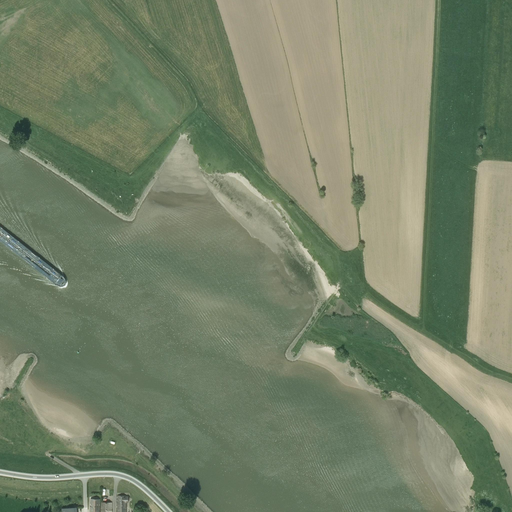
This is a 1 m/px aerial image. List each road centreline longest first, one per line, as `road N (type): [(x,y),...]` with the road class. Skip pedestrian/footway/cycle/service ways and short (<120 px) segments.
road 1 (track): [(438,0),(418,329)]
road 2 (tertiary): [(168,511),(123,476),(0,472)]
